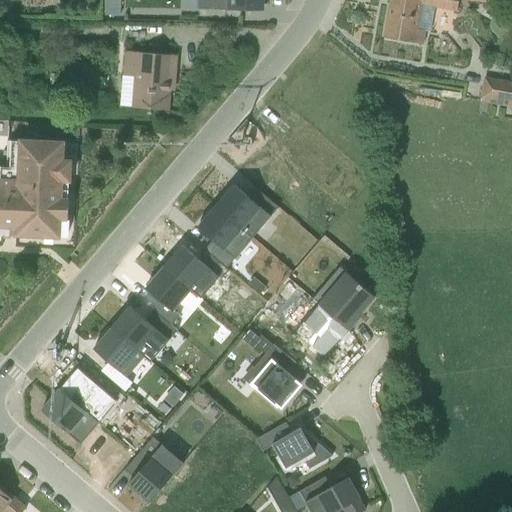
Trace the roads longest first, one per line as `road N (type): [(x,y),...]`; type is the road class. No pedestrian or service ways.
road 1 (residential): [(316,0),(188,164),(0,380)]
road 2 (residential): [(406,511),(353,385)]
road 3 (residential): [(98,511),(0,429)]
